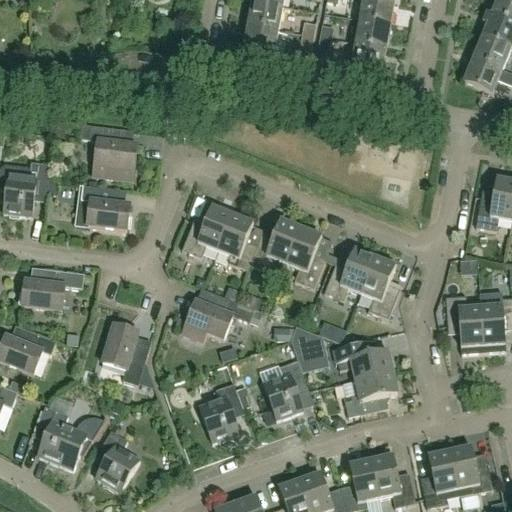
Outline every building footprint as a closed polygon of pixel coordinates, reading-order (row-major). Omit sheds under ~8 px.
[(252,0),(251,6),(282,11),(283,0),(252,0)] [(336,9),(337,0),(326,0),(325,7),(336,9)] [(511,0),(499,0),(492,19),(511,26),(511,0)] [(389,31),(393,7),(363,2),(359,25),(389,31)] [(277,35),(282,11),(251,6),(247,30),(277,35)] [(483,27),(488,29),(483,41),(511,53),(511,50),(511,26),(492,19),(487,17),(483,27)] [(385,55),(389,31),(359,25),(354,49),(385,55)] [(313,41),(315,30),(303,28),(301,39),(313,41)] [(273,60),(277,35),(247,30),(242,54),(273,60)] [(331,45),(333,33),(321,31),(319,42),(331,45)] [(309,63),(313,41),(301,39),(297,61),(309,63)] [(502,75),(511,53),(483,41),(473,63),(502,75)] [(327,66),(331,45),(319,42),(315,64),(327,66)] [(377,91),(379,79),(380,79),(385,55),(354,49),(350,73),(364,76),(361,88),(377,91)] [(511,91),(511,89),(511,79),(502,75),(473,63),(464,86),(492,98),(498,85),(511,91)] [(93,182),(133,187),(137,150),(128,149),(130,135),(81,129),(79,144),(97,146),(93,182)] [(32,222),(35,201),(46,203),(47,196),(48,186),(50,169),(31,167),(30,173),(6,170),(0,174),(0,193),(7,194),(4,219),(32,222)] [(511,226),(511,224),(511,186),(496,184),(493,204),(481,202),(476,232),(496,236),(499,223),(511,226)] [(48,186),(47,196),(56,197),(57,187),(48,186)] [(127,235),(130,209),(121,208),(122,195),(99,192),(88,191),(83,190),(81,205),(90,206),(87,230),(127,235)] [(182,254),(202,262),(206,251),(218,256),(233,220),(212,212),(204,231),(193,227),(182,254)] [(246,248),(254,229),(233,220),(218,256),(231,261),(228,268),(248,276),(250,270),(253,263),(257,252),(246,248)] [(250,270),(269,277),(274,264),(287,269),(301,233),(280,225),(273,244),(262,240),(257,252),(253,263),(250,270)] [(325,265),(314,261),(322,242),(301,233),(287,269),(299,274),(294,286),(314,294),(325,265)] [(361,299),(375,263),(354,255),(347,273),(336,269),(324,298),(344,306),(348,294),(361,299)] [(400,295),(389,290),(396,271),(375,263),(361,299),(373,304),(368,316),(388,324),(400,295)] [(62,315),(65,291),(83,293),(84,279),(36,273),(34,286),(25,285),(22,311),(62,315)] [(197,285),(195,291),(200,293),(203,294),(206,285),(201,283),(197,285)] [(228,290),(224,301),(234,305),(238,294),(228,290)] [(223,344),(232,322),(249,328),(250,326),(254,316),(255,314),(209,296),(204,309),(195,306),(182,341),(203,350),(208,338),(223,344)] [(484,358),(481,313),(467,313),(466,301),(445,302),(447,333),(459,332),(461,360),(484,358)] [(511,328),(511,303),(493,304),(494,312),(481,313),(484,358),(506,357),(504,329),(511,328)] [(254,316),(250,326),(257,329),(261,319),(254,316)] [(138,391),(150,350),(136,346),(138,337),(114,330),(102,368),(126,375),(122,386),(138,391)] [(51,360),(56,346),(19,331),(14,344),(6,341),(0,355),(0,365),(34,379),(42,356),(51,360)] [(291,345),(291,346),(298,366),(302,377),(329,370),(322,341),(296,331),(295,332),(291,345)] [(273,332),(273,344),(291,345),(295,332),(273,332)] [(393,378),(388,356),(368,360),(365,348),(335,355),(339,376),(352,373),(355,386),(393,378)] [(283,382),(263,389),(276,425),(303,416),(296,396),(307,392),(302,377),(298,366),(279,372),(283,382)] [(389,401),(398,400),(393,378),(355,386),(358,399),(351,400),(352,405),(345,407),(348,423),(387,414),(385,408),(389,401)] [(239,438),(232,419),(243,415),(234,389),(215,395),(219,405),(199,412),(212,448),(239,438)] [(12,412),(18,397),(0,390),(0,419),(4,409),(12,412)] [(78,432),(76,435),(65,430),(69,421),(45,411),(35,437),(46,442),(38,461),(65,472),(74,477),(105,426),(102,425),(98,423),(93,423),(90,424),(89,424),(87,424),(85,426),(81,428),(78,432)] [(339,419),(333,421),(335,431),(346,429),(344,424),(339,419)] [(121,499),(140,466),(122,455),(128,446),(111,435),(97,459),(107,466),(96,484),(121,499)] [(472,452),(450,457),(458,495),(459,502),(493,494),(488,469),(476,472),(472,452)] [(458,495),(450,457),(428,462),(432,481),(421,484),(426,511),(438,511),(448,510),(446,505),(459,502),(458,495)] [(399,511),(416,508),(409,478),(397,481),(393,461),(371,465),(379,503),(392,500),(394,511),(399,511)] [(379,503),(371,465),(349,470),(353,490),(340,493),(345,511),(367,511),(366,506),(379,503)] [(345,511),(340,493),(327,497),(321,478),(300,486),(308,511),(345,511)] [(308,511),(300,486),(279,493),(285,511),(308,511)] [(260,511),(256,501),(235,509),(236,511),(260,511)]
